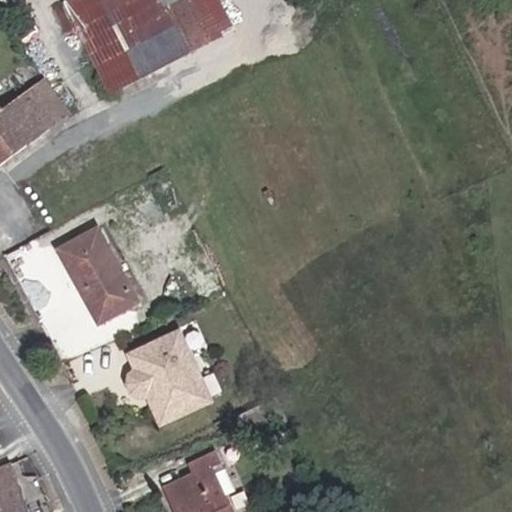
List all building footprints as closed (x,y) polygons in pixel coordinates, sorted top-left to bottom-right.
[(111,0),(67,0),(65,2),(74,20),(111,0)] [(111,0),(74,20),(113,93),(210,42),(189,0),(111,0)] [(217,0),(189,0),(210,42),(233,30),(217,0)] [(0,160),(67,114),(27,59),(0,79),(0,160)] [(81,281),(103,321),(140,302),(98,225),(56,249),(75,284),(81,281)] [(97,324),(103,321),(81,281),(75,284),(97,324)] [(215,403),(182,329),(129,355),(134,367),(128,376),(127,379),(127,384),(128,390),(133,394),(136,395),(147,398),(159,427),(215,403)] [(273,419),(266,400),(238,413),(245,431),(273,419)] [(197,470),(167,486),(177,511),(235,511),(214,466),(221,463),(215,450),(193,460),(197,470)] [(29,511),(11,463),(9,465),(0,468),(0,511),(29,511)]
